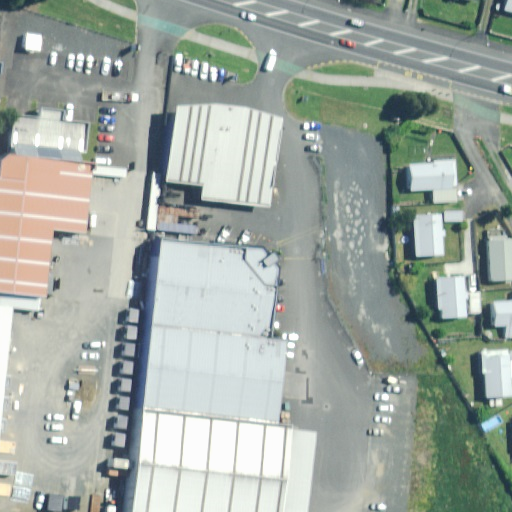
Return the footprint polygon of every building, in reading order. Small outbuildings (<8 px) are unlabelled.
[(511,0),(498,0),(496,11),(511,14),(511,0)] [(198,101),(161,103),(154,181),(192,185),(190,198),(259,206),(268,117),(233,106),(198,101)] [(13,111),(9,148),(1,147),(0,154),(0,287),(42,292),(50,224),(83,228),(91,156),(79,155),(80,147),(84,147),(87,120),(62,117),(63,107),(39,104),(38,114),(13,111)] [(454,186),(452,160),(430,161),(430,163),(406,164),(407,191),(430,190),(431,203),(454,202),(454,189),(450,189),(450,186),(454,186)] [(461,221),(461,211),(443,211),(443,221),(461,221)] [(439,230),(438,214),(410,216),(412,256),(441,255),(440,236),(442,236),(442,230),(439,230)] [(487,241),(485,241),(487,281),(511,280),(511,270),(511,262),(511,256),(510,239),(504,240),(504,236),(487,237),(487,241)] [(280,340),(261,338),(269,269),(254,250),(151,238),(118,511),(276,511),(285,431),(286,426),(270,424),(280,340)] [(462,293),(461,276),(433,278),(435,310),(438,309),(439,318),(463,317),(462,299),(465,299),(465,293),(462,293)] [(478,293),(468,293),(468,313),(478,313),(478,293)] [(511,337),(511,300),(490,302),(491,327),(503,326),(504,338),(511,337)] [(483,398),(510,397),(509,379),(511,378),(511,360),(510,361),(508,361),(507,354),(505,354),(505,350),(478,352),(479,373),(482,373),(483,398)] [(299,511),(308,434),(285,431),(276,511),(299,511)]
